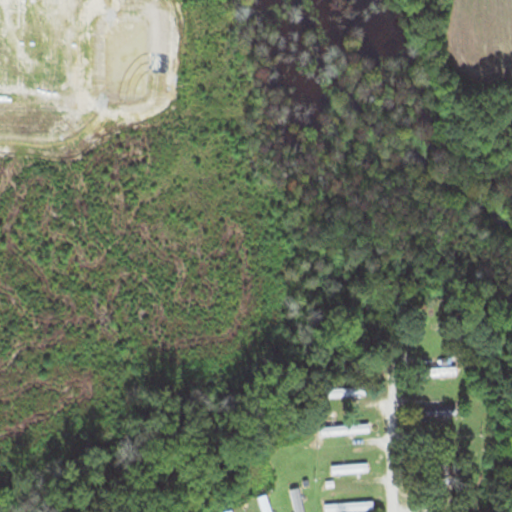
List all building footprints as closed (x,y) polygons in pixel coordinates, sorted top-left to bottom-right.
[(428,414),(457,414),(457,405),(428,405),(428,414)] [(370,423),(319,423),(320,434),(371,433),(370,423)] [(369,474),(369,463),(333,463),(333,474),(369,474)] [(257,497),(262,511),(273,511),(266,493),(257,497)] [(324,511),(360,511),(361,509),(375,509),(375,501),(325,501),(324,511)]
